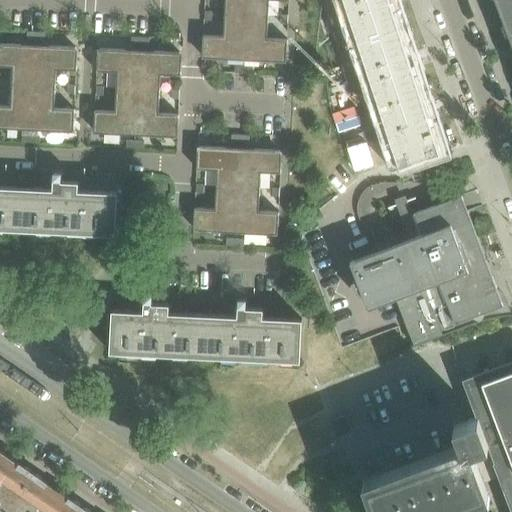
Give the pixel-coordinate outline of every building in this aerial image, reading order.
[(245,36),(246,0),(224,0),(223,35),(245,36)] [(267,37),(268,0),(246,0),(245,36),(267,37)] [(398,24),(389,0),(344,0),(356,37),(398,24)] [(511,2),(498,8),(511,45),(511,2)] [(416,80),(408,54),(398,24),(356,37),(375,94),(416,80)] [(244,60),(245,36),(223,35),(223,36),(202,35),(202,48),(204,48),(203,58),(244,60)] [(286,53),(287,39),(266,38),(267,37),(245,36),(244,60),(284,62),(284,53),(286,53)] [(34,68),(35,45),(0,43),(0,66),(12,67),(34,68)] [(76,70),(77,57),(75,57),(75,47),(35,45),(34,68),(55,69),(76,70)] [(138,73),(139,50),(99,48),(99,58),(97,58),(96,71),(116,72),(138,73)] [(180,75),(181,62),(179,62),(179,52),(139,50),(138,73),(160,74),(180,75)] [(32,106),(34,68),(12,67),(10,105),(32,106)] [(54,107),(55,69),(34,68),(32,106),(54,107)] [(136,111),(138,73),(116,72),(115,110),(136,111)] [(158,112),(160,74),(138,73),(136,111),(158,112)] [(440,153),(424,104),(416,80),(375,94),(399,166),(440,153)] [(0,128),(31,130),(32,106),(10,105),(10,106),(0,105),(0,128)] [(73,122),(74,109),(54,108),(54,107),(32,106),(31,130),(71,132),(71,122),(73,122)] [(135,135),(136,111),(115,110),(114,111),(94,110),(93,123),(96,123),(95,133),(135,135)] [(178,127),(178,114),(158,113),(158,112),(136,111),(135,135),(175,137),(176,127),(178,127)] [(238,171),(239,148),(199,146),(199,156),(197,156),(196,169),(216,170),(238,171)] [(280,173),(281,160),(279,160),(279,150),(239,148),(238,171),(260,172),(280,173)] [(236,209),(238,171),(216,170),(214,208),(236,209)] [(115,234),(117,192),(98,191),(97,197),(85,196),(85,193),(77,192),(78,181),(61,180),(61,171),(53,171),(52,195),(39,194),(40,188),(22,188),(20,230),(37,231),(38,226),(51,227),(50,231),(83,233),(83,228),(96,229),(96,233),(115,234)] [(258,210),(260,172),(238,171),(236,209),(258,210)] [(20,230),(22,188),(4,187),(4,192),(0,191),(0,224),(2,224),(2,229),(20,230)] [(468,213),(461,195),(413,213),(419,228),(375,244),(377,250),(350,261),(356,279),(352,282),(351,287),(353,289),(358,290),(360,289),(367,308),(395,298),(406,328),(413,346),(478,322),(492,318),(501,316),(511,315),(510,311),(506,300),(503,295),(499,290),(496,288),(468,213)] [(235,233),(236,209),(214,208),(214,209),(194,208),(193,221),(195,221),(195,231),(235,233)] [(278,225),(278,212),(258,211),(258,210),(236,209),(235,233),(275,235),(276,225),(278,225)] [(204,356),(206,314),(188,313),(188,319),(175,318),(176,315),(168,314),(169,304),(151,303),(152,293),(144,293),(143,311),(143,313),(143,317),(130,316),(130,311),(111,310),(109,352),(128,353),(128,348),(141,349),(141,353),(174,355),(174,351),(187,351),(187,356),(204,356)] [(299,361),(301,319),(282,318),(282,324),(269,323),(270,319),(262,319),(263,308),(245,307),(246,298),(238,297),(237,321),(224,321),(224,315),(206,314),(204,356),(222,357),(222,353),(235,354),(235,358),(268,359),(268,355),(281,356),(281,360),(299,361)] [(511,360),(503,364),(504,364),(463,379),(478,417),(493,459),(511,451),(511,360)] [(330,421),(335,437),(336,436),(351,431),(345,415),(337,418),(330,421)] [(500,476),(493,459),(478,417),(453,426),(462,449),(364,486),(373,511),(440,511),(487,494),(482,481),(495,476),(496,478),(500,476)] [(0,511),(5,511),(7,510),(33,472),(25,466),(22,467),(0,451),(0,511)] [(511,451),(493,459),(500,476),(511,508),(511,451)] [(72,501),(57,491),(42,480),(41,477),(33,472),(7,510),(9,511),(78,511),(83,506),(75,500),(72,501)]
